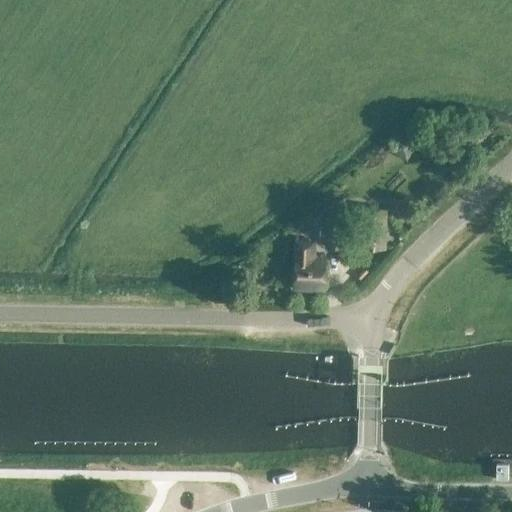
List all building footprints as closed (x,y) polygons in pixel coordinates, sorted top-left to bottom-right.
[(477,148),(455,125),(444,135),(466,158),(477,148)] [(417,145),(399,135),(389,152),(407,162),(417,145)] [(382,200),(411,183),(401,166),(372,183),(382,200)] [(383,249),(384,209),(365,208),(364,249),(383,249)] [(348,220),(324,219),(324,248),(347,248),(348,220)] [(297,243),(294,289),(325,291),(327,259),(314,258),(315,244),(297,243)] [(370,343),(370,334),(349,334),(349,344),(370,343)]
